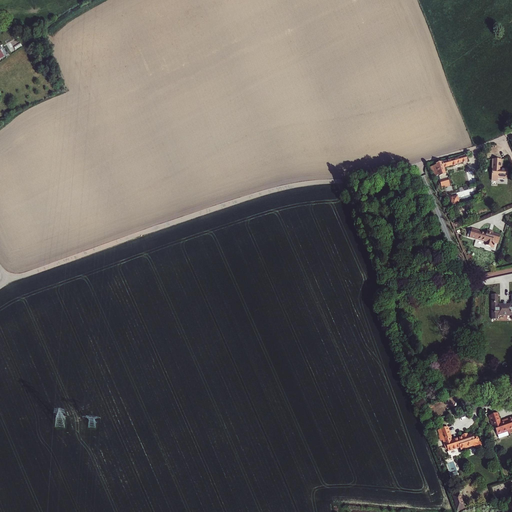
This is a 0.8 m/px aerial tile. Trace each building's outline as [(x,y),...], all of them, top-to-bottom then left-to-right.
[(446,177),(444,168),(468,161),(466,156),(435,165),(435,166),(431,167),(434,177),(437,176),(439,185),(440,184),(441,189),(447,187),(447,186),(450,185),(451,184),(449,178),(448,179),(447,177),(446,177)] [(501,163),(492,163),(492,180),(495,180),(495,183),(501,183),(501,181),(508,181),(508,172),(501,172),(501,163)] [(458,198),(457,196),(450,198),(452,205),(459,203),(458,198)] [(496,242),(499,243),(501,235),(493,233),(487,231),(487,234),(479,232),(480,231),(473,229),(471,237),(487,241),(486,245),(494,247),(496,242)] [(491,319),(497,319),(497,315),(511,315),(511,319),(511,318),(511,294),(511,303),(498,303),(498,294),(491,294),(491,319)] [(499,421),(496,413),(488,416),(491,425),(493,424),(494,427),(496,435),(506,431),(507,434),(511,432),(511,417),(507,419),(508,420),(503,421),(503,420),(499,421)] [(479,449),(483,443),(479,441),(478,440),(478,438),(477,436),(475,437),(474,434),(473,435),(472,433),(467,434),(466,433),(461,435),(462,436),(462,437),(457,439),(457,440),(454,441),(454,440),(452,441),(452,440),(451,440),(450,440),(450,438),(451,437),(447,426),(438,430),(439,435),(441,440),(442,440),(444,439),(445,442),(443,443),(445,449),(447,448),(448,451),(460,447),(460,449),(473,445),(475,446),(479,449)] [(464,509),(460,498),(458,492),(452,494),(458,511),(464,509)]
